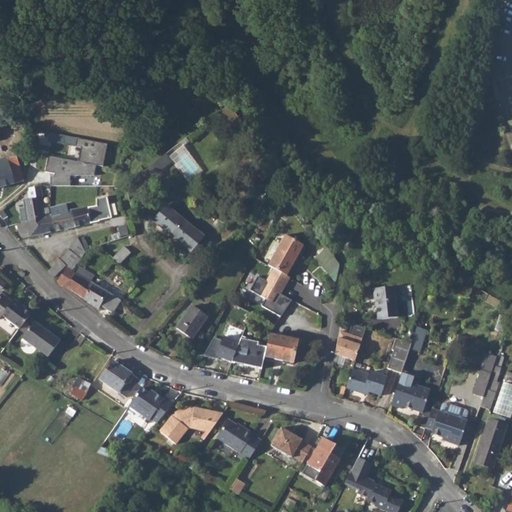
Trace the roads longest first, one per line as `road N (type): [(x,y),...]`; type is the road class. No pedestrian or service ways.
road 1 (residential): [(312,409),(189,381),(132,356),(10,249)]
road 2 (residential): [(467,511),(394,435),(312,409)]
road 3 (unknown): [(180,279),(209,237),(205,224),(160,198),(137,225),(146,250)]
